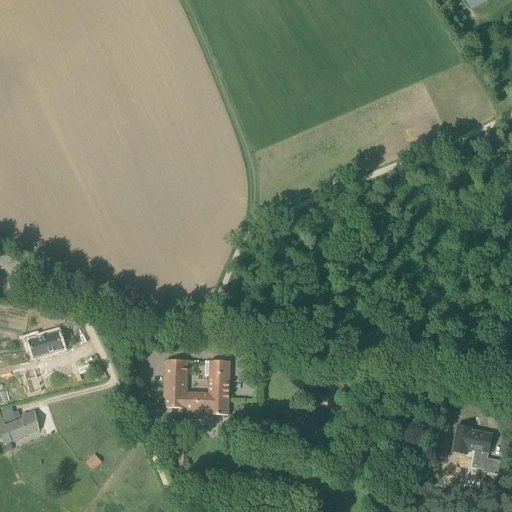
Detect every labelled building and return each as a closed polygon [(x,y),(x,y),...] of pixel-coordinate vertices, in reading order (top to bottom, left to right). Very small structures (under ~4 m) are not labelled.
[(466,0),(472,9),(487,0),(466,0)] [(62,349),(57,333),(35,340),(35,337),(26,339),(27,346),(30,345),(34,358),(62,349)] [(183,415),(218,416),(228,416),(230,362),(205,363),(205,376),(209,376),(209,393),(186,392),(187,361),(166,361),(163,409),(183,410),(183,415)] [(36,372),(24,375),(30,395),(42,392),(36,372)] [(4,420),(0,421),(0,431),(5,444),(39,431),(36,417),(35,412),(23,416),(24,418),(6,425),(4,420)] [(252,420),(252,425),(251,433),(273,433),(273,421),(252,420)] [(458,426),(453,452),(467,455),(468,449),(475,450),(482,452),(489,453),(492,435),(491,438),(484,437),(485,434),(471,431),(472,429),(458,426)] [(12,444),(5,446),(7,453),(14,451),(12,444)] [(85,463),(90,468),(92,471),(102,462),(94,455),(85,463)] [(481,458),(479,469),(485,470),(485,472),(498,475),(500,461),(488,459),(481,458)]
